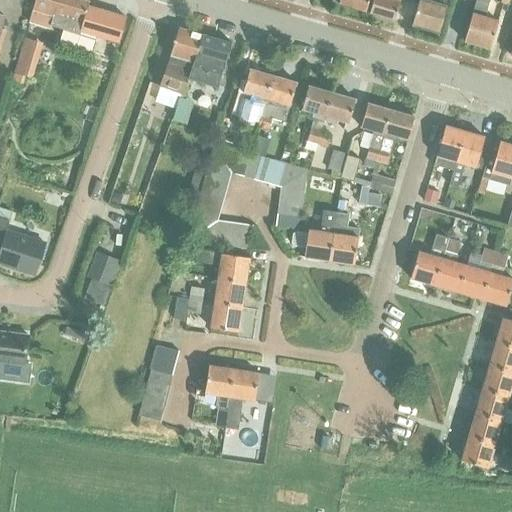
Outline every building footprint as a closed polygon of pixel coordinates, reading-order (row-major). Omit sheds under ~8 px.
[(97,37),(119,43),(126,18),(88,7),(89,3),(79,0),(35,0),(29,23),(45,28),(46,25),(63,30),(59,44),(91,54),(97,37)] [(368,0),(340,0),(339,5),(365,13),(368,0)] [(373,0),(369,14),(394,21),(400,0),(373,0)] [(446,7),(448,0),(420,0),(413,27),(437,34),(445,7),(446,7)] [(476,0),(465,42),(490,49),(498,22),(485,18),(489,0),(476,0)] [(169,58),(160,88),(182,95),(188,80),(203,36),(179,29),(169,58)] [(20,68),(38,73),(48,39),(30,34),(20,68)] [(192,67),(188,81),(216,90),(230,44),(203,36),(192,67)] [(254,100),(266,103),(273,76),(250,70),(243,93),(255,97),(254,100)] [(263,115),(259,128),(269,131),(272,120),(286,124),(297,83),(273,76),(266,103),(262,115),(263,115)] [(305,149),(315,152),(322,131),(325,120),(332,93),(309,87),(302,110),(314,114),(313,117),(314,118),(305,149)] [(355,100),(332,93),(325,120),(336,124),(337,121),(349,124),(355,100)] [(181,99),(179,98),(172,121),(189,125),(196,103),(193,102),(181,99)] [(376,161),(377,161),(391,111),(367,104),(361,127),(373,131),(372,134),(373,135),(366,158),(376,161)] [(391,111),(377,161),(387,164),(394,140),(395,141),(396,138),(407,141),(415,117),(391,111)] [(248,125),(259,128),(263,115),(262,115),(252,112),(248,125)] [(456,163),(465,132),(445,126),(433,164),(454,170),(456,163)] [(322,131),(315,152),(313,157),(324,160),(331,134),(322,131)] [(485,138),(465,132),(456,163),(476,169),(485,138)] [(511,145),(500,143),(496,158),(489,156),(482,178),(509,186),(511,179),(511,145)] [(215,145),(205,180),(228,186),(232,175),(239,152),(215,145)] [(328,169),(340,173),(345,154),(333,150),(328,169)] [(250,155),(239,152),(232,175),(244,178),(250,155)] [(261,158),(250,155),(244,178),(255,181),(261,158)] [(340,179),(353,182),(360,159),(346,156),(340,179)] [(273,162),(261,158),(255,181),(266,185),(273,162)] [(366,158),(364,164),(374,167),(376,161),(366,158)] [(284,165),(273,162),(266,185),(277,188),(284,165)] [(307,172),(284,165),(277,188),(280,189),(279,203),(302,207),(307,172)] [(370,188),(391,195),(395,182),(373,175),(370,188)] [(205,180),(202,191),(225,198),(228,186),(205,180)] [(428,199),(442,203),(445,190),(431,186),(428,199)] [(202,191),(199,202),(222,209),(225,198),(202,191)] [(199,202),(196,213),(219,220),(222,209),(199,202)] [(301,219),(302,207),(279,203),(277,216),(301,219)] [(0,208),(0,218),(9,222),(12,213),(0,208)] [(424,223),(446,230),(450,217),(428,211),(424,223)] [(187,242),(226,247),(230,223),(218,222),(219,220),(196,213),(187,242)] [(323,226),(335,227),(337,215),(324,213),(323,226)] [(334,235),(330,263),(355,266),(359,239),(361,229),(348,227),(349,216),(337,215),(335,227),(334,235)] [(299,231),(301,219),(277,216),(275,227),(299,231)] [(0,245),(1,246),(0,250),(0,263),(36,275),(46,245),(6,232),(9,222),(0,218),(0,245)] [(226,247),(238,248),(242,225),(230,223),(226,247)] [(242,225),(238,248),(251,250),(254,226),(242,225)] [(294,235),(293,244),(295,247),(306,249),(305,259),(330,263),(334,235),(309,232),(308,235),(297,233),(294,235)] [(411,280),(436,287),(449,240),(437,236),(431,256),(419,253),(411,280)] [(436,287),(459,293),(467,267),(455,263),(461,243),(449,240),(436,287)] [(480,261),(493,265),(497,252),(484,249),(480,261)] [(195,264),(209,266),(211,253),(197,251),(195,264)] [(508,256),(497,252),(493,265),(504,269),(508,256)] [(211,253),(209,266),(221,268),(219,280),(246,284),(250,259),(223,255),(211,253)] [(92,278),(84,299),(104,306),(111,286),(120,263),(97,254),(88,277),(92,278)] [(459,293),(483,300),(491,273),(467,267),(459,293)] [(511,279),(491,273),(483,300),(507,307),(511,290),(511,279)] [(219,280),(215,304),(243,309),(246,284),(219,280)] [(192,289),(190,301),(203,303),(205,291),(192,289)] [(203,303),(190,301),(178,299),(174,320),(187,322),(188,313),(201,315),(203,303)] [(243,309),(215,304),(211,329),(239,334),(243,309)] [(511,321),(503,319),(497,342),(511,346),(511,321)] [(0,377),(29,382),(32,364),(25,363),(28,336),(0,331),(0,377)] [(511,346),(497,342),(490,365),(511,371),(511,346)] [(139,416),(160,421),(179,352),(158,346),(139,416)] [(511,371),(490,365),(483,388),(509,396),(511,386),(511,371)] [(216,427),(225,428),(234,370),(209,366),(205,394),(217,396),(216,408),(219,408),(216,427)] [(234,370),(225,428),(238,430),(243,400),(255,401),(259,374),(234,370)] [(511,411),(505,410),(509,396),(483,388),(476,412),(502,419),(502,422),(511,424),(511,411)] [(476,412),(469,435),(496,443),(502,422),(502,419),(476,412)] [(341,448),(343,432),(328,430),(326,447),(341,448)] [(496,443),(469,435),(461,460),(488,468),(496,443)] [(503,470),(511,472),(511,459),(506,458),(503,470)]
